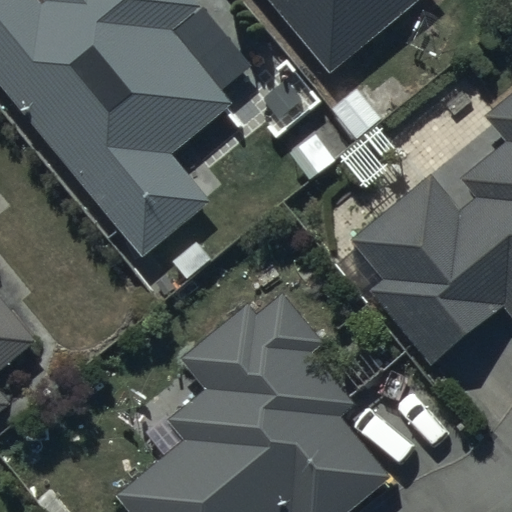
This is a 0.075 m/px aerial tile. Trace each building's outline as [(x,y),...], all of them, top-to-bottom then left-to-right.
[(0,0),(0,82),(142,256),(208,201),(167,151),(230,99),(172,28),(202,4),(198,0),(0,0)] [(267,0),(325,72),(415,0),(267,0)] [(432,174),(355,238),(387,277),(370,291),(429,363),(501,303),(511,315),(511,94),(485,116),(505,140),(461,177),(475,193),(459,207),(432,174)] [(0,372),(40,339),(0,290),(0,410),(14,399),(0,382),(0,372)] [(184,440),(117,492),(131,511),(339,511),(387,475),(339,414),(353,403),(312,351),(321,344),(283,295),(259,313),(251,304),(182,357),(207,390),(168,420),(184,440)]
